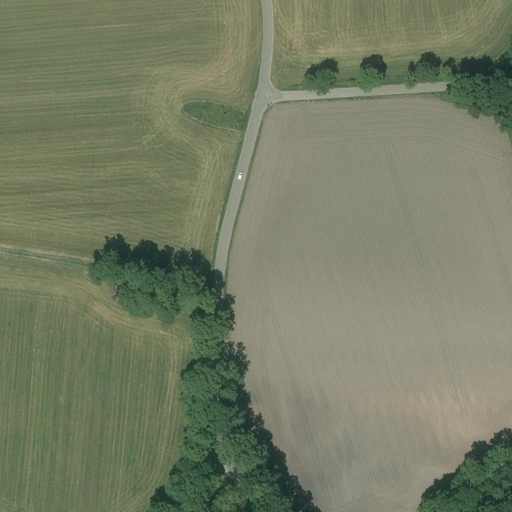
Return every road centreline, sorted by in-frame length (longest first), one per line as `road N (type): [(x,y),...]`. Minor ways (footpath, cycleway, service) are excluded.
road 1 (unclassified): [(225,458),(212,376),(216,293),(261,98)]
road 2 (unclassified): [(261,98),(511,84)]
